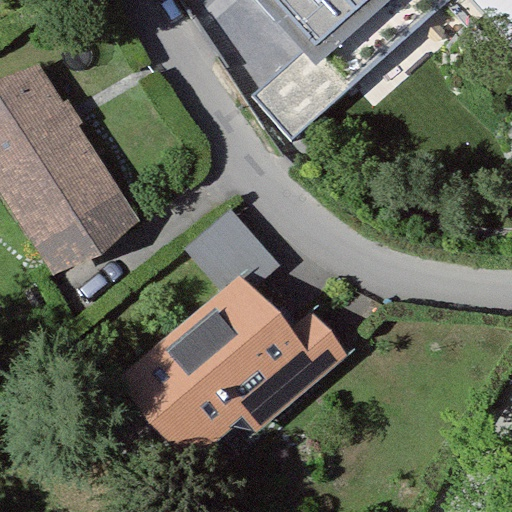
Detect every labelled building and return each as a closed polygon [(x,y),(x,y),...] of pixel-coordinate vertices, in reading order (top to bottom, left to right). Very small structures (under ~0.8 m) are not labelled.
[(307,47),(253,95),(292,139),(449,0),(387,0),(319,60),(307,47)] [(265,0),(307,47),(319,60),(387,0),(265,0)] [(0,187),(56,273),(139,219),(42,70),(0,97),(0,187)] [(281,263),(231,207),(186,247),(190,253),(224,291),(244,273),(256,285),(269,273),(281,263)] [(256,285),(244,273),(224,291),(121,380),(191,460),(244,415),(256,428),(344,352),(309,311),(290,327),(256,285)]
